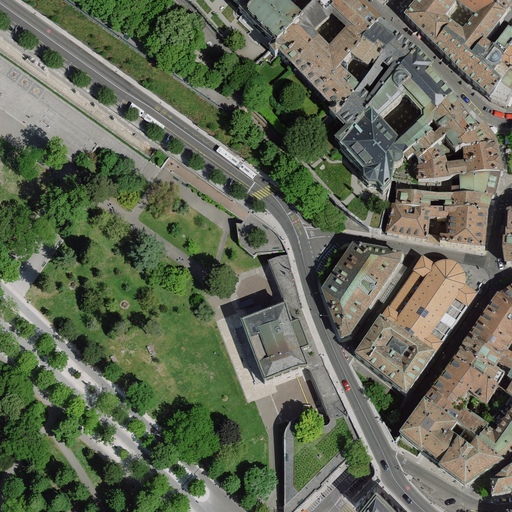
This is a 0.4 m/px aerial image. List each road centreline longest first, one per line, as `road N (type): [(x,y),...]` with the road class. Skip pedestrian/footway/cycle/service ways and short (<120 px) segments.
road 1 (tertiary): [(0,1),(277,201),(298,239)]
road 2 (residential): [(332,501),(410,409),(496,273)]
road 3 (tertiary): [(298,239),(325,331),(385,458)]
road 4 (residential): [(511,119),(483,109),(385,16)]
road 5 (residential): [(511,504),(472,503),(385,458)]
